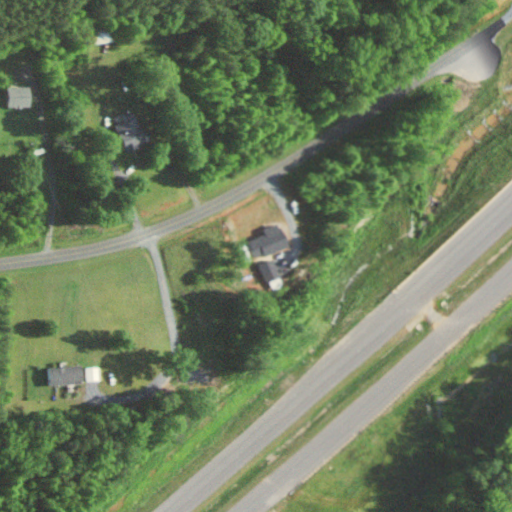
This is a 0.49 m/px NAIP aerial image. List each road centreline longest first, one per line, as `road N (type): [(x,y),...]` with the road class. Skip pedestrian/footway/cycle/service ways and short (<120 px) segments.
road 1 (residential): [(0,263),(101,247),(178,222),(266,176),(425,70),(472,55)]
road 2 (motorway): [(243,511),(511,266)]
road 3 (motorway): [(404,308),(176,511)]
road 4 (motorway): [(511,205),(404,308)]
